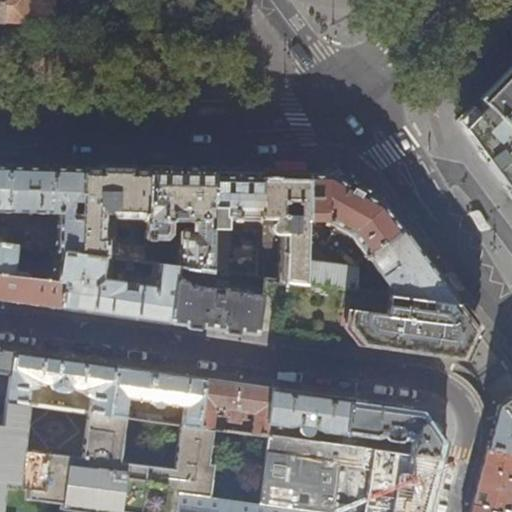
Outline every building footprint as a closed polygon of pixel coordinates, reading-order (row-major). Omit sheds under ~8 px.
[(0,0),(0,15),(19,15),(19,0),(0,0)] [(166,50),(166,35),(137,34),(137,50),(166,50)] [(511,72),(480,104),(485,109),(462,129),(510,194),(511,196),(511,72)] [(78,254),(83,168),(45,167),(7,166),(6,211),(59,213),(58,251),(78,254)] [(146,220),(148,170),(109,169),(83,168),(78,254),(108,258),(109,242),(104,242),(105,211),(113,211),(113,216),(115,216),(115,220),(146,220)] [(211,228),(212,171),(173,170),(148,170),(146,220),(145,249),(144,263),(145,263),(152,264),(153,264),(157,264),(157,241),(167,241),(171,236),(172,222),(191,222),(191,231),(183,231),(179,235),(179,267),(185,268),(210,271),(211,228)] [(259,224),(260,172),(238,172),(218,171),(212,171),(211,228),(225,228),(226,223),(259,224)] [(306,226),(308,173),(268,172),(260,172),(259,224),(258,278),(271,279),(271,234),(279,234),(278,280),(306,284),(306,231),(306,226)] [(391,217),(382,204),(329,174),(319,174),(308,173),(306,226),(314,226),(314,220),(323,220),(334,226),(323,246),(306,231),(306,284),(358,291),(359,279),(362,259),(401,230),(391,217)] [(410,242),(401,230),(362,259),(359,279),(373,264),(381,275),(378,278),(381,282),(385,280),(390,288),(388,295),(391,295),(456,304),(425,262),(410,242)] [(11,277),(15,245),(5,244),(0,243),(0,299),(61,308),(62,297),(64,283),(46,281),(47,276),(45,276),(46,273),(25,271),(25,274),(16,273),(15,278),(11,277)] [(109,279),(112,258),(111,258),(108,258),(78,254),(58,251),(50,250),(49,256),(59,257),(57,277),(47,276),(46,281),(64,283),(62,297),(61,308),(112,315),(168,323),(175,267),(157,264),(153,264),(150,285),(109,279)] [(255,335),(260,297),(226,293),(227,285),(215,284),(214,291),(192,288),(190,289),(185,283),(183,282),(185,268),(179,267),(175,267),(168,323),(206,328),(255,335)] [(463,314),(456,304),(391,295),(387,315),(352,310),(350,327),(362,345),(414,352),(461,359),(475,330),(463,314)] [(6,396),(13,352),(0,349),(0,399),(6,400),(6,396)] [(107,414),(115,366),(64,359),(13,352),(6,396),(6,400),(26,403),(29,388),(45,384),(45,382),(50,383),(50,385),(52,389),(55,390),(59,391),(63,391),(66,391),(68,390),(69,388),(70,386),(75,387),(75,389),(90,396),(89,412),(107,414)] [(196,426),(204,379),(163,373),(115,366),(107,414),(124,416),(126,396),(149,399),(151,404),(153,405),(155,405),(158,406),(161,404),(162,401),(182,404),(179,424),(196,426)] [(266,423),(272,388),(265,387),(204,379),(196,426),(212,428),(214,429),(216,408),(229,409),(227,419),(240,421),(241,411),(254,413),(251,434),(263,436),(265,436),(266,423)] [(342,446),(349,399),(311,393),(272,388),(266,423),(288,426),(299,426),(299,432),(300,435),(303,437),(304,437),(307,438),(310,437),(312,435),(313,433),(314,428),(323,432),(336,434),(334,445),(342,446)] [(511,393),(496,406),(485,448),(511,451),(511,393)] [(20,448),(24,419),(26,403),(6,400),(0,399),(0,470),(73,479),(101,482),(176,492),(207,496),(212,463),(207,462),(212,428),(196,426),(179,424),(173,467),(118,460),(124,416),(107,414),(89,412),(86,411),(80,455),(20,448)] [(434,427),(423,409),(403,407),(349,399),(342,446),(353,448),(355,437),(377,440),(382,438),(385,441),(398,443),(401,441),(409,442),(407,455),(441,460),(445,443),(434,427)] [(441,460),(407,455),(353,448),(342,446),(334,445),(265,436),(263,436),(255,503),(318,511),(348,511),(349,510),(354,511),(360,459),(407,467),(406,476),(435,480),(441,460)] [(511,511),(511,451),(485,448),(481,462),(470,505),(511,511)] [(0,500),(2,485),(28,487),(27,496),(59,501),(59,506),(100,511),(118,511),(120,508),(147,511),(173,511),(176,492),(101,482),(98,506),(71,502),(73,479),(0,470),(0,500)] [(98,506),(101,482),(73,479),(71,502),(98,506)] [(318,511),(255,503),(207,496),(176,492),(173,511),(318,511)]
